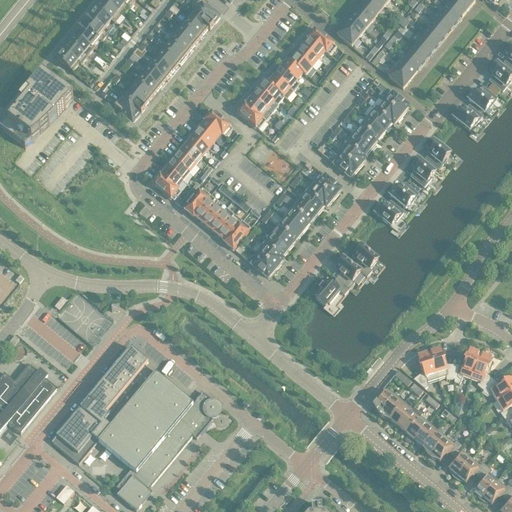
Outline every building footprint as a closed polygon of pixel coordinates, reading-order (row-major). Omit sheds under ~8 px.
[(116,0),(105,0),(103,3),(122,18),(129,10),(116,0)] [(134,0),(116,0),(129,10),(136,1),(134,0)] [(384,9),(373,0),(367,0),(364,5),(378,17),(384,9)] [(373,0),(384,9),(391,1),(389,0),(373,0)] [(453,0),(447,8),(462,19),(468,11),(454,0),(453,0)] [(454,0),(468,11),(475,3),(471,0),(454,0)] [(153,1),(150,5),(155,10),(159,6),(153,1)] [(220,16),(201,2),(195,10),(213,25),(220,16)] [(103,3),(97,11),(115,26),(122,18),(103,3)] [(357,13),(371,25),(378,17),(364,5),(357,13)] [(441,16),(455,27),(462,19),(447,8),(441,16)] [(213,25),(195,10),(188,18),(206,33),(208,30),(210,32),(214,27),(212,25),(213,25)] [(97,11),(90,19),(109,34),(115,26),(97,11)] [(351,21),(365,33),(371,25),(357,13),(351,21)] [(435,23),(449,35),(455,27),(441,16),(435,23)] [(89,18),(82,27),(101,43),(109,34),(90,19),(89,18)] [(206,33),(188,18),(187,19),(190,22),(184,29),(181,26),(200,41),(206,33)] [(344,29),(358,40),(365,33),(351,21),(344,29)] [(449,35),(435,23),(428,31),(442,43),(449,35)] [(200,41),(181,26),(175,34),(193,49),(200,41)] [(82,27),(75,36),(76,37),(94,52),(101,43),(82,27)] [(358,40),(344,29),(337,37),(352,49),(358,40)] [(422,39),(436,51),(442,43),(428,31),(422,39)] [(330,57),(337,49),(326,41),(326,40),(319,34),(315,32),(309,40),(330,57)] [(187,57),(193,49),(175,34),(174,35),(177,38),(172,44),(168,42),(188,59),(188,58),(187,57)] [(76,37),(70,44),(88,59),(94,52),(76,37)] [(415,47),(429,59),(436,51),(422,39),(415,47)] [(330,57),(309,40),(308,40),(309,41),(303,49),(319,61),(325,54),(329,58),(330,57)] [(181,67),(188,59),(168,42),(161,51),(181,67)] [(70,44),(63,52),(82,67),(88,59),(70,44)] [(429,59),(415,47),(409,55),(423,67),(429,59)] [(319,61),(303,49),(297,57),(312,69),(319,61)] [(154,59),(173,74),(179,67),(180,68),(181,67),(161,51),(154,59)] [(63,52),(56,61),(69,71),(75,76),(82,67),(63,52)] [(402,63),(416,75),(423,67),(409,55),(402,63)] [(287,62),(306,77),(312,69),(297,57),(291,64),(288,62),(287,62)] [(173,74),(154,59),(148,67),(166,82),(173,74)] [(306,77),(287,62),(281,70),(300,86),(300,85),(297,82),(303,75),(305,78),(306,77)] [(396,71),(410,83),(416,75),(402,63),(396,71)] [(495,76),(489,83),(493,85),(490,89),(498,95),(501,92),(503,93),(510,84),(510,83),(511,80),(511,76),(505,70),(498,65),(497,65),(496,64),(491,71),(491,72),(491,73),(495,76)] [(166,82),(148,67),(147,68),(150,70),(145,77),(141,75),(159,90),(166,82)] [(274,78),(294,94),(300,86),(281,70),(274,78)] [(396,71),(389,79),(403,91),(410,83),(396,71)] [(159,90),(141,75),(134,83),(138,86),(137,86),(153,98),(159,90)] [(294,94),(274,78),(268,86),(265,83),(265,84),(283,98),(290,91),(293,94),(294,94)] [(20,105),(0,128),(0,130),(23,150),(37,139),(46,131),(63,115),(73,104),(67,100),(42,79),(28,97),(20,105)] [(274,104),(277,106),(283,98),(265,84),(259,91),(274,104)] [(146,107),(153,98),(137,86),(132,93),(129,90),(128,92),(146,107)] [(473,93),(468,99),(469,100),(468,101),(475,106),(483,113),(484,114),(489,109),(490,109),(497,100),(495,98),(498,95),(490,89),(488,92),(484,89),(479,96),(475,93),(474,93),(473,93)] [(252,99),(268,112),(274,104),(259,91),(252,99)] [(121,100),(139,115),(140,114),(141,115),(145,110),(144,109),(146,107),(128,92),(121,100)] [(385,105),(402,118),(407,113),(405,112),(408,108),(393,95),(385,105)] [(268,112),(252,99),(246,107),(245,106),(266,124),(266,123),(261,119),(268,112)] [(139,115),(121,100),(114,108),(133,123),(139,115)] [(376,112),(394,126),(396,123),(397,124),(402,118),(385,105),(378,113),(376,111),(376,112)] [(266,124),(245,106),(238,115),(241,117),(249,124),(259,132),(266,124)] [(458,111),(453,117),(454,118),(453,119),(470,132),(474,127),(475,127),(482,118),(481,117),(483,113),(475,106),(472,109),(469,107),(464,114),(460,111),(459,111),(458,111)] [(394,126),(376,112),(369,121),(386,134),(390,129),(389,127),(391,125),(393,126),(394,126)] [(205,122),(226,140),(233,131),(223,123),(215,116),(215,117),(212,114),(205,122)] [(386,134),(369,121),(368,121),(370,123),(364,131),(362,129),(377,142),(380,139),(381,140),(386,134)] [(215,144),(221,136),(226,140),(205,122),(205,123),(206,124),(200,131),(215,144)] [(354,138),(371,152),(376,146),(374,145),(377,142),(362,129),(354,138)] [(209,152),(215,144),(200,131),(193,139),(209,152)] [(371,152),(354,138),(354,139),(356,140),(349,148),(347,147),(365,161),(363,159),(365,156),(367,158),(371,152)] [(209,152),(193,139),(187,147),(202,159),(209,152)] [(431,154),(426,160),(439,171),(447,161),(446,161),(450,156),(434,142),(433,143),(432,142),(427,149),(428,150),(427,150),(431,154)] [(202,159),(187,147),(180,155),(196,167),(202,159)] [(340,156),(359,171),(363,166),(362,165),(365,161),(347,147),(340,156)] [(196,167),(180,155),(174,163),(189,175),(196,167)] [(359,171),(340,156),(342,158),(335,167),(350,179),(353,176),(354,177),(359,171)] [(416,172),(411,178),(424,189),(432,180),(431,179),(435,174),(419,160),(419,161),(418,160),(412,167),(413,168),(412,169),(416,172)] [(189,175),(174,163),(167,170),(183,183),(189,175)] [(183,183),(167,170),(161,178),(160,177),(181,195),(181,194),(177,191),(183,183)] [(181,195),(160,177),(153,186),(156,189),(164,195),(174,203),(181,195)] [(325,178),(318,187),(334,201),(339,195),(338,194),(341,191),(325,178)] [(318,187),(314,184),(308,192),(307,193),(310,196),(326,209),(328,206),(330,207),(334,201),(318,187)] [(389,198),(405,212),(409,207),(410,207),(418,198),(405,186),(400,193),(396,190),(395,190),(394,190),(389,196),(390,197),(389,198)] [(193,219),(211,197),(202,191),(194,201),(188,208),(185,212),(193,219)] [(307,193),(299,202),(318,217),(322,211),(321,210),(323,207),(326,209),(310,196),(307,193)] [(193,219),(194,219),(195,218),(202,224),(219,204),(211,197),(193,219)] [(299,202),(292,211),(309,225),(312,221),(313,223),(318,217),(299,202)] [(380,206),(374,213),(375,214),(375,215),(391,228),(396,222),(396,223),(404,214),(391,203),(385,210),(381,207),(380,206)] [(219,204),(202,224),(210,230),(226,210),(219,204)] [(226,210),(210,230),(218,237),(234,217),(226,210)] [(292,211),(285,219),(303,234),(308,229),(307,228),(309,225),(292,211)] [(234,217),(218,237),(225,243),(224,244),(225,245),(242,223),(234,217)] [(278,228),(295,242),(297,239),(299,240),(303,234),(285,219),(278,228)] [(242,223),(225,245),(233,251),(236,248),(242,241),(242,240),(251,230),(242,223)] [(278,228),(270,237),(289,252),(294,247),(292,245),(295,242),(278,228)] [(270,237),(263,246),(283,262),(283,261),(281,260),(283,257),(284,258),(289,252),(270,237)] [(263,246),(256,254),(277,271),(281,266),(280,265),(283,262),(263,246)] [(354,268),(354,269),(360,274),(367,280),(372,273),(370,271),(378,262),(373,258),(375,256),(369,251),(367,253),(361,248),(355,255),(357,256),(354,259),(359,263),(354,268)] [(256,254),(255,256),(248,264),(252,267),(268,280),(271,276),(272,277),(277,271),(256,254)] [(341,275),(336,280),(345,288),(350,291),(355,286),(352,284),(360,274),(354,269),(354,268),(343,260),(338,267),(339,268),(336,271),(341,275)] [(19,285),(24,280),(20,276),(16,282),(19,285)] [(320,293),(315,300),(325,308),(328,305),(330,307),(340,294),(344,298),(350,291),(345,288),(336,280),(331,287),(327,284),(324,288),(323,288),(319,292),(320,293)] [(61,302),(55,308),(59,312),(67,302),(63,299),(61,302)] [(20,340),(15,337),(9,344),(14,347),(20,340)] [(79,467),(98,444),(155,376),(145,368),(148,364),(131,349),(52,444),(79,467)] [(430,354),(429,355),(438,380),(445,378),(446,381),(454,381),(454,367),(445,367),(443,362),(445,362),(442,351),(437,353),(436,352),(430,354)] [(454,367),(454,381),(459,381),(461,377),(471,381),(481,356),(479,355),(473,352),(473,354),(468,352),(464,362),(466,363),(464,367),(454,367)] [(427,384),(438,380),(429,355),(428,355),(427,355),(421,357),(422,358),(417,360),(420,370),(422,369),(424,374),(414,382),(425,391),(428,388),(427,384)] [(483,392),(492,382),(485,375),(487,371),(488,371),(492,361),(488,359),(488,358),(482,356),(481,356),(471,381),(478,384),(477,387),(483,392)] [(0,434),(8,425),(21,436),(22,435),(25,430),(53,396),(57,392),(58,391),(45,380),(48,377),(40,371),(38,374),(28,366),(27,367),(24,372),(15,383),(4,374),(3,375),(4,375),(0,380),(0,434)] [(412,384),(407,380),(400,374),(396,379),(408,389),(412,384)] [(156,375),(155,376),(98,444),(132,471),(117,489),(121,493),(117,497),(134,511),(137,511),(153,494),(149,491),(193,438),(197,441),(199,439),(213,422),(212,421),(213,420),(215,419),(217,418),(219,417),(221,413),(221,411),(220,408),(219,406),(218,405),(216,404),(214,403),(211,403),(210,402),(211,401),(203,394),(193,406),(156,375)] [(496,403),(511,393),(511,378),(503,384),(504,385),(500,388),(492,382),(483,392),(482,394),(487,398),(492,395),(496,403)] [(410,391),(415,395),(419,390),(414,386),(410,391)] [(373,409),(376,412),(376,413),(377,414),(378,415),(379,416),(380,417),(396,397),(387,390),(372,408),(373,409)] [(423,394),(419,390),(415,395),(419,399),(423,394)] [(504,421),(511,415),(511,393),(496,403),(503,414),(500,415),(504,421)] [(380,417),(381,418),(383,419),(384,419),(386,420),(389,421),(389,422),(404,404),(396,397),(380,417)] [(430,407),(434,402),(429,398),(425,402),(430,407)] [(434,402),(430,407),(436,411),(439,407),(434,402)] [(398,429),(413,411),(404,404),(389,422),(398,429)] [(413,411),(398,429),(406,436),(421,418),(422,416),(414,409),(413,411)] [(447,420),(450,416),(445,411),(441,416),(447,420)] [(450,416),(447,420),(453,425),(456,421),(450,416)] [(414,443),(429,425),(421,418),(406,436),(414,443)] [(429,425),(414,443),(423,450),(438,432),(429,425)] [(428,457),(429,458),(446,438),(438,432),(423,450),(425,453),(426,454),(427,456),(428,457)] [(429,458),(430,459),(431,460),(432,460),(434,461),(435,461),(438,463),(439,464),(447,454),(452,458),(461,447),(456,443),(454,445),(446,438),(429,458)] [(449,472),(451,475),(452,476),(453,477),(453,478),(455,479),(455,480),(472,460),(464,453),(466,451),(461,447),(452,458),(456,462),(448,471),(449,472)] [(455,480),(456,480),(457,481),(458,482),(460,482),(461,483),(464,484),(465,485),(473,476),(478,480),(487,468),(482,464),(480,467),(472,460),(455,480)] [(487,468),(478,480),(482,483),(474,493),(475,493),(477,496),(478,497),(478,499),(479,500),(481,501),(481,502),(498,482),(490,475),(492,472),(487,468)] [(486,504),(487,504),(490,506),(491,507),(499,498),(503,501),(511,490),(511,489),(508,486),(506,488),(498,482),(481,502),(483,503),(484,504),(486,504)] [(67,487),(56,500),(64,506),(74,494),(67,487)] [(511,511),(511,490),(503,501),(508,505),(501,511),(511,511)]
